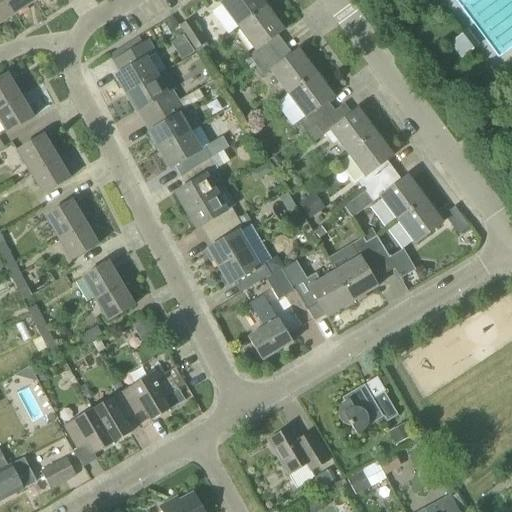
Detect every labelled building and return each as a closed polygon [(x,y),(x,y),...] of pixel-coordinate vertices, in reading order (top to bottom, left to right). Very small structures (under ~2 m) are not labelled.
[(0,0),(0,24),(14,16),(3,0),(0,0)] [(3,0),(14,16),(35,3),(33,0),(3,0)] [(237,28),(265,8),(259,0),(227,0),(220,5),(237,28)] [(255,68),(278,51),(271,41),(284,32),(265,8),(237,28),(255,51),(247,57),(255,68)] [(193,51),(205,43),(189,20),(178,28),(193,51)] [(155,54),(148,41),(142,45),(143,47),(113,65),(119,75),(115,78),(126,95),(156,77),(155,77),(145,60),(155,54)] [(287,95),(315,75),(297,52),(285,61),(278,51),(255,68),(256,68),(253,70),(259,78),(261,76),(263,78),(270,72),(287,95)] [(179,102),(178,102),(172,92),(174,90),(164,72),(155,77),(156,77),(126,95),(136,113),(148,106),(154,117),(179,102)] [(0,109),(20,97),(7,75),(0,79),(0,109)] [(324,118),(326,117),(320,108),(332,98),(315,75),(287,95),(305,119),(297,124),(305,135),(325,119),(324,118)] [(203,98),(198,90),(178,102),(179,102),(154,117),(160,127),(148,134),(159,152),(190,134),(197,130),(186,112),(185,112),(186,108),(190,105),(191,106),(203,98)] [(20,97),(0,109),(0,125),(6,136),(33,120),(20,97)] [(312,144),(324,136),(332,146),(337,142),(347,155),(375,134),(357,111),(345,121),(336,109),(326,117),(324,118),(325,119),(305,135),(312,144)] [(200,150),(190,134),(159,152),(170,170),(181,163),(186,173),(208,160),(210,159),(228,149),(221,138),(200,150)] [(375,134),(347,155),(365,178),(392,158),(375,134)] [(30,174),(56,158),(43,136),(17,152),(30,174)] [(56,158),(30,174),(43,196),(69,180),(56,158)] [(216,170),(210,159),(208,160),(186,173),(193,184),(174,195),(185,213),(214,195),(216,194),(206,176),(216,170)] [(266,164),(258,169),(263,178),(271,173),(266,164)] [(396,222),(425,201),(407,178),(379,199),(396,222)] [(235,207),(224,190),(216,194),(214,195),(185,213),(196,230),(207,224),(213,234),(234,221),(236,220),(230,210),(235,207)] [(425,201),(396,222),(414,245),(442,224),(425,201)] [(58,240),(84,224),(71,202),(44,218),(58,240)] [(242,230),(236,220),(234,221),(213,234),(219,244),(208,251),(218,268),(249,251),(238,233),(242,230)] [(84,224),(58,240),(71,262),(98,247),(84,224)] [(0,258),(5,269),(14,264),(0,236),(0,258)] [(375,238),(365,244),(379,269),(389,263),(387,260),(375,238)] [(368,275),(379,269),(365,244),(362,239),(351,245),(359,259),(334,274),(352,304),(377,289),(368,275)] [(249,251),(218,268),(229,287),(241,280),(247,289),(269,276),(263,265),(259,267),(249,251)] [(402,251),(387,260),(389,263),(399,280),(414,271),(402,251)] [(44,261),(26,273),(38,293),(57,281),(44,261)] [(14,264),(5,269),(22,301),(30,297),(14,264)] [(95,301),(121,286),(108,264),(82,280),(95,301)] [(280,303),(294,295),(280,272),(279,271),(272,275),(266,279),(280,303)] [(327,319),(352,304),(334,274),(309,289),(304,280),(293,287),(307,312),(319,305),(327,319)] [(121,286),(95,301),(107,323),(134,308),(121,286)] [(277,321),(261,296),(248,305),(263,329),(247,339),(262,363),(292,344),(277,321)] [(37,333),(46,328),(35,306),(26,310),(37,333)] [(46,328),(37,333),(48,355),(57,351),(46,328)] [(84,347),(101,337),(96,328),(78,338),(84,347)] [(28,367),(13,377),(37,383),(28,367)] [(170,392),(159,373),(121,395),(135,418),(144,412),(151,424),(185,403),(176,388),(170,392)] [(380,377),(368,385),(377,398),(389,390),(380,377)] [(373,400),(364,385),(340,400),(344,405),(341,407),(340,409),(339,413),(339,417),(340,420),(340,422),(343,425),(346,427),(350,428),(356,437),(362,434),(365,432),(367,429),(368,426),(382,417),(386,423),(396,416),(384,394),(373,400)] [(125,424),(135,418),(121,395),(92,412),(113,446),(131,435),(125,424)] [(95,457),(113,446),(92,412),(65,429),(78,452),(88,446),(95,457)] [(311,473),(328,463),(311,435),(299,442),(291,429),(267,443),(288,477),(307,466),(311,473)] [(50,492),(75,478),(64,457),(39,471),(50,492)] [(0,503),(36,485),(24,460),(0,472),(0,503)] [(367,468),(374,487),(391,481),(383,462),(367,468)] [(357,475),(346,480),(355,496),(365,490),(357,475)] [(201,511),(192,496),(180,503),(178,500),(161,509),(162,511),(201,511)] [(458,511),(450,497),(422,511),(458,511)] [(304,511),(300,503),(283,511),(304,511)]
